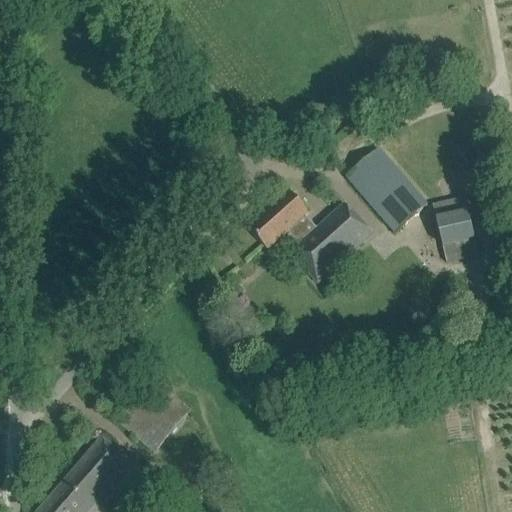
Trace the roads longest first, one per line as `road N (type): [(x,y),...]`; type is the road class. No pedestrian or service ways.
road 1 (unclassified): [(8,446),(237,202),(239,155),(118,0)]
road 2 (unclassified): [(8,446),(0,326),(12,0)]
